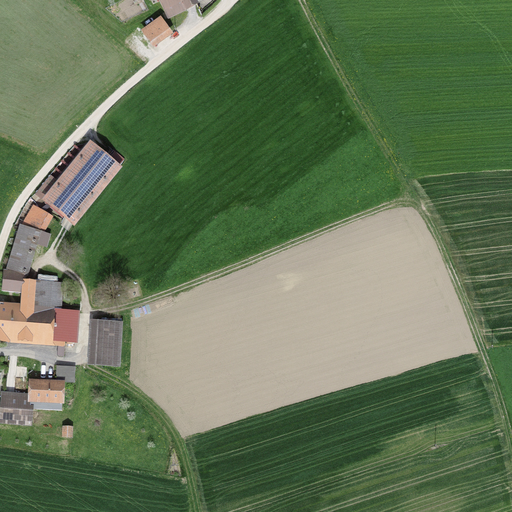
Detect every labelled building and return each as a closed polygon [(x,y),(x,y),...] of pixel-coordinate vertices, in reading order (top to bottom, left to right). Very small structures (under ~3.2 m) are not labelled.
[(158,0),(168,17),(187,8),(187,7),(196,3),(194,0),(158,0)] [(168,31),(161,21),(144,33),(151,43),(168,31)] [(64,228),(68,232),(73,222),(116,168),(91,147),(47,201),(65,215),(60,225),(64,228)] [(25,274),(35,242),(44,245),(48,234),(41,232),(51,216),(34,207),(21,227),(7,273),(4,273),(3,289),(23,290),(25,274)] [(78,315),(53,313),(56,287),(33,285),(32,297),(23,296),(22,311),(0,309),(0,337),(6,338),(6,335),(61,340),(59,354),(63,355),(64,340),(76,341),(78,315)] [(117,364),(119,326),(97,324),(95,362),(117,364)] [(71,381),(71,367),(57,367),(57,381),(71,381)] [(32,380),(31,396),(30,407),(60,409),(62,387),(43,386),(44,381),(32,380)] [(29,422),(30,407),(31,396),(4,394),(2,421),(29,422)]
